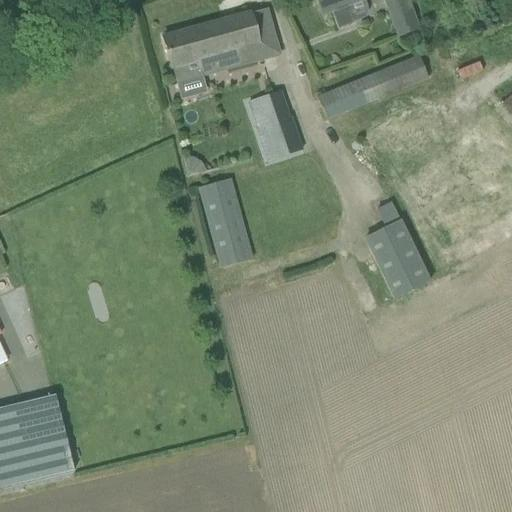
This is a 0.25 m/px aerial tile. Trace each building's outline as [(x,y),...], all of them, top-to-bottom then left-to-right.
[(330,12),(337,31),(353,25),(346,6),(362,0),(316,0),(322,15),(330,12)] [(383,0),(382,1),(397,40),(419,32),(407,0),(383,0)] [(171,68),(175,82),(199,76),(278,55),(266,10),(162,38),(170,69),(171,68)] [(316,99),(325,122),(428,81),(419,58),(316,99)] [(267,164),(302,151),(291,118),(289,118),(281,94),(248,105),(267,164)] [(511,99),(503,107),(510,115),(511,117),(511,99)] [(511,132),(494,108),(459,134),(484,168),(511,147),(511,132)] [(372,131),(378,163),(415,157),(409,125),(372,131)] [(511,194),(504,178),(430,212),(446,245),(511,214),(511,194)] [(197,190),(219,270),(252,261),(231,181),(197,190)] [(393,302),(431,283),(406,230),(404,231),(391,204),(376,211),(385,230),(363,241),(393,302)] [(0,489),(72,474),(55,397),(0,410),(0,489)]
